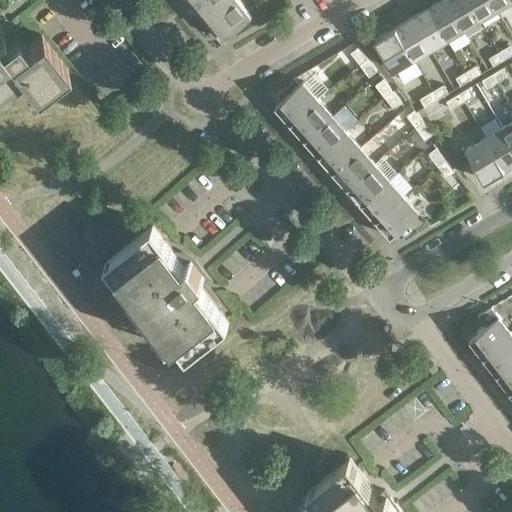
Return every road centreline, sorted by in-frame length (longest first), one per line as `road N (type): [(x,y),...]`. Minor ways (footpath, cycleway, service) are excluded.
road 1 (residential): [(378,297),(198,97)]
road 2 (residential): [(198,97),(360,0)]
road 3 (residential): [(511,453),(417,319)]
road 4 (residential): [(511,211),(378,297)]
road 5 (residential): [(198,97),(119,0)]
